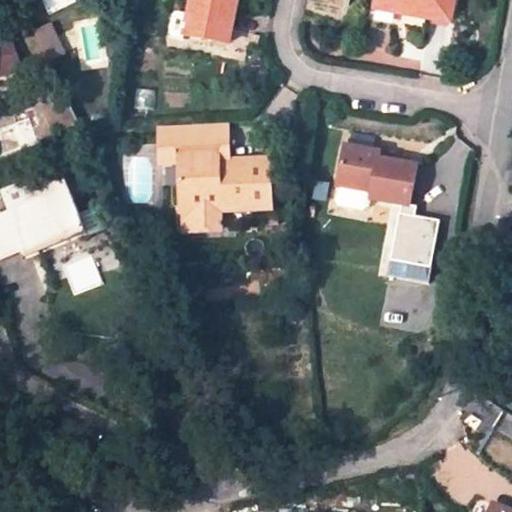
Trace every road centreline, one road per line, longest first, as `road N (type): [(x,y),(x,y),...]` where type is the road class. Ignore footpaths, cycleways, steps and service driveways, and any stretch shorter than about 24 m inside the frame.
road 1 (residential): [(508,110),(456,378),(434,422),(388,455),(182,488),(166,511)]
road 2 (residential): [(508,110),(302,69),(282,35),(289,0)]
